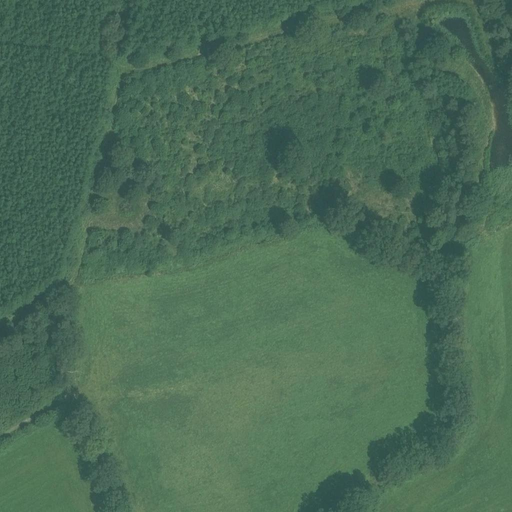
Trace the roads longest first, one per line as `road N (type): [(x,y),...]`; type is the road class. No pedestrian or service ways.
road 1 (track): [(0,45),(122,66),(70,281),(0,325)]
road 2 (track): [(122,66),(141,68),(413,0)]
